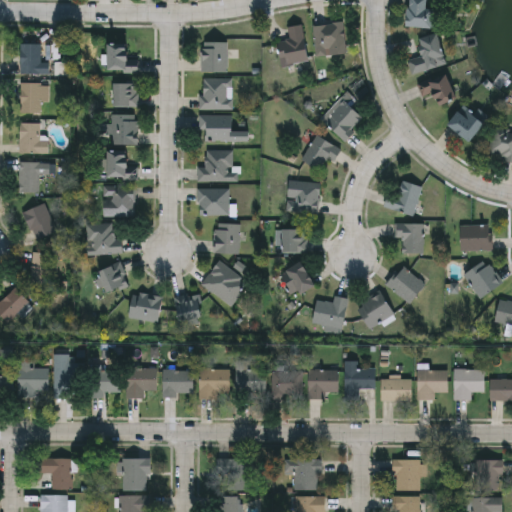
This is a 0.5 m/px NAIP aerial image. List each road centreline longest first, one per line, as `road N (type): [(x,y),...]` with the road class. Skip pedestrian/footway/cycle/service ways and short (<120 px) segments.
road 1 (residential): [(511,434),(0,434)]
road 2 (residential): [(279,0),(174,14),(0,14)]
road 3 (residential): [(511,192),(456,172),(413,133),(381,63),(381,0)]
road 4 (residential): [(174,14),(172,256)]
road 5 (residential): [(413,133),(392,143),(362,183),(356,257)]
